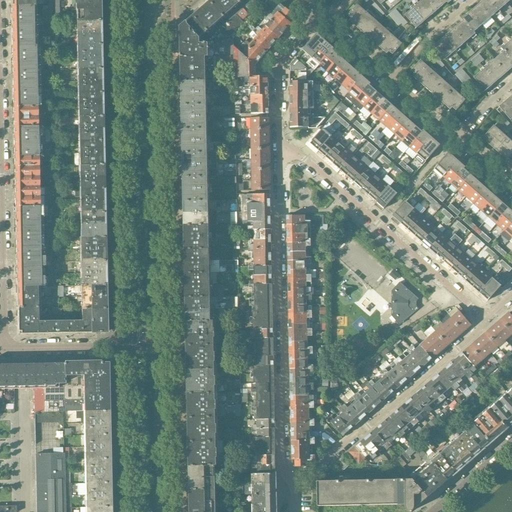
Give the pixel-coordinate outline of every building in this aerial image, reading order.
[(101,8),(100,0),(74,0),(75,9),(101,8)] [(240,18),(224,0),(212,0),(211,1),(228,21),(233,17),(236,21),(240,18)] [(245,7),(238,0),(224,0),(240,18),(243,15),(248,20),(251,16),(244,8),(245,7)] [(285,8),(275,0),(267,0),(263,5),(269,10),(272,10),(273,9),(277,13),(280,15),(285,8)] [(416,28),(446,2),(447,1),(446,0),(422,0),(405,15),(416,28)] [(498,11),(488,0),(484,0),(479,5),(490,18),(498,11)] [(507,3),(503,0),(488,0),(498,11),(507,3)] [(228,21),(211,1),(203,8),(228,37),(236,31),(228,21)] [(384,14),(374,3),(372,6),(381,17),(384,14)] [(358,28),(370,16),(357,5),(348,15),(352,19),(350,21),(358,28)] [(490,18),(479,5),(470,12),(481,25),(490,18)] [(34,17),(34,7),(11,8),(11,18),(34,17)] [(101,20),(101,8),(75,9),(75,21),(101,20)] [(228,37),(203,8),(195,15),(212,35),(220,43),(225,43),(225,39),(226,39),(228,37)] [(295,21),(292,19),(294,17),(285,8),(280,15),(277,13),(274,17),(270,13),(268,16),(285,31),(295,21)] [(407,23),(395,10),(389,15),(398,26),(401,24),(403,26),(407,23)] [(481,25),(470,12),(462,20),(463,21),(464,21),(474,32),(481,25)] [(212,35),(195,15),(187,22),(201,39),(202,39),(207,39),(209,42),(210,43),(212,43),(220,43),(212,35)] [(285,31),(268,16),(262,23),(266,26),(279,38),(285,31)] [(368,37),(379,24),(370,16),(358,28),(368,37)] [(35,27),(34,17),(11,18),(11,27),(35,27)] [(101,32),(101,20),(75,21),(75,32),(101,32)] [(474,32),(464,21),(463,21),(453,30),(465,43),(475,33),(474,32)] [(201,39),(187,22),(181,28),(181,44),(201,43),(201,39)] [(241,30),(244,32),(251,25),(248,22),(241,30)] [(378,46),(390,33),(379,24),(368,37),(378,46)] [(279,38),(266,26),(262,30),(258,27),(256,30),(273,45),(279,38)] [(35,37),(35,27),(11,27),(11,38),(35,37)] [(273,45),(256,30),(253,33),(257,35),(254,39),(267,52),(273,45)] [(465,43),(453,30),(443,39),(454,52),(465,43)] [(101,44),(101,32),(75,32),(75,45),(101,44)] [(402,44),(390,33),(378,46),(387,54),(389,51),(393,55),(402,44)] [(310,57),(324,42),(325,41),(317,34),(303,51),(310,57)] [(267,52),(254,39),(249,35),(245,40),(247,41),(244,43),(262,58),(267,52)] [(35,46),(35,37),(11,38),(11,47),(35,46)] [(234,56),(234,46),(234,39),(226,39),(225,39),(225,43),(225,56),(234,56)] [(454,52),(443,39),(433,48),(444,61),(454,52)] [(498,45),(493,39),(490,43),(495,48),(498,45)] [(318,64),(331,49),(333,50),(334,49),(325,41),(324,42),(310,57),(318,64)] [(511,42),(511,41),(502,49),(504,52),(511,60),(511,42)] [(225,56),(225,43),(220,43),(212,43),(210,43),(201,43),(181,44),(182,57),(209,56),(225,56)] [(262,58),(244,43),(242,46),(245,49),(242,53),(256,65),(262,58)] [(102,56),(101,44),(75,45),(76,57),(102,56)] [(35,57),(35,46),(11,47),(12,57),(35,57)] [(256,65),(242,53),(234,46),(234,56),(234,59),(234,78),(255,77),(255,65),(256,65)] [(326,72),(339,57),(336,54),(333,50),(331,49),(318,64),(326,72)] [(511,67),(511,60),(504,52),(494,60),(506,73),(511,67)] [(483,60),(479,55),(475,58),(480,64),(483,60)] [(102,68),(102,56),(76,57),(76,69),(102,68)] [(206,80),(206,69),(205,62),(213,62),(213,59),(234,59),(234,56),(225,56),(209,56),(182,57),(182,81),(206,80)] [(35,66),(35,57),(12,57),(12,67),(35,66)] [(334,78),(347,63),(343,59),(342,60),(339,57),(326,72),(334,78)] [(480,64),(475,58),(471,61),(476,67),(480,64)] [(306,68),(296,59),(289,65),(290,71),(306,71),(306,68)] [(506,73),(494,60),(484,69),(496,82),(506,73)] [(421,84),(432,71),(421,61),(411,71),(415,74),(413,77),(421,84)] [(342,85),(354,71),(351,68),(352,67),(347,63),(334,78),(342,85)] [(36,76),(35,66),(12,67),(12,77),(36,76)] [(102,80),(102,68),(76,69),(76,81),(102,80)] [(468,76),(462,69),(455,75),(461,82),(468,76)] [(496,82),(484,69),(474,78),(485,91),(496,82)] [(348,93),(361,78),(362,79),(363,77),(358,73),(358,74),(354,71),(342,85),(349,91),(348,93)] [(431,93),(443,80),(432,71),(421,84),(431,93)] [(36,87),(36,76),(12,77),(12,88),(36,87)] [(465,86),(471,80),(468,76),(461,82),(465,86)] [(268,85),(268,77),(255,77),(234,78),(234,85),(237,85),(237,87),(246,87),(246,86),(268,85)] [(356,100),(369,85),(362,79),(361,78),(348,93),(356,100)] [(102,93),(102,80),(76,81),(76,94),(102,93)] [(213,81),(206,81),(206,80),(182,81),(183,105),(206,105),(213,105),(212,93),(213,93),(213,81)] [(443,103),(454,90),(443,80),(431,93),(443,103)] [(234,93),(234,81),(224,81),(224,93),(234,93)] [(308,92),(308,86),(312,86),(312,85),(319,85),(319,82),(312,82),(290,83),(290,92),(308,92)] [(329,84),(326,87),(331,94),(335,91),(329,84)] [(269,95),(268,85),(246,86),(246,87),(246,90),(245,90),(245,95),(251,95),(269,95)] [(364,107),(377,92),(369,85),(356,100),(364,107)] [(36,97),(36,88),(36,87),(12,88),(12,97),(36,97)] [(456,111),(465,100),(454,90),(443,103),(450,110),(452,107),(456,111)] [(332,109),(339,101),(327,91),(328,109),(332,109)] [(308,96),(308,92),(290,92),(290,100),(313,100),(321,100),(321,96),(313,96),(308,96)] [(371,114),(385,99),(377,92),(364,107),(371,114)] [(103,105),(102,93),(76,94),(77,106),(103,105)] [(269,104),(269,95),(251,95),(251,100),(246,100),(247,104),(269,104)] [(36,107),(36,97),(12,97),(13,108),(36,107)] [(511,118),(511,101),(510,98),(499,107),(511,120),(511,118)] [(379,121),(392,106),(385,99),(371,114),(379,121)] [(308,109),(308,104),(313,104),(313,100),(290,100),(290,110),(308,109)] [(269,114),(269,104),(247,104),(247,108),(251,108),(251,114),(269,114)] [(103,118),(103,105),(77,106),(77,119),(103,118)] [(213,129),(213,117),(207,118),(207,113),(206,105),(183,105),(183,129),(207,129),(213,129)] [(387,127),(400,112),(392,106),(379,121),(387,127)] [(36,118),(36,107),(13,108),(13,119),(36,118)] [(308,115),(308,109),(290,110),(290,118),(313,118),(313,115),(308,115)] [(394,134),(407,119),(400,112),(387,127),(394,134)] [(345,121),(339,116),(336,120),(342,125),(345,121)] [(509,124),(503,117),(500,119),(507,127),(509,124)] [(37,128),(36,118),(13,119),(13,129),(37,128)] [(103,130),(103,118),(77,119),(77,131),(103,130)] [(269,128),(269,118),(251,118),(251,129),(269,128)] [(325,118),(313,118),(290,118),(291,128),(308,128),(308,129),(317,129),(317,127),(325,118)] [(402,141),(415,126),(407,119),(394,134),(402,141)] [(423,132),(422,132),(415,126),(402,141),(409,147),(423,132)] [(495,149),(506,137),(494,126),(485,136),(489,140),(486,142),(495,149)] [(37,138),(37,128),(13,129),(13,139),(37,138)] [(269,138),(269,128),(251,129),(251,139),(269,138)] [(208,152),(207,141),(207,129),(183,129),(184,153),(208,152)] [(318,151),(331,136),(323,129),(310,144),(318,151)] [(103,142),(103,130),(77,131),(77,143),(103,142)] [(418,155),(431,140),(432,138),(423,131),(422,132),(423,132),(409,147),(418,155)] [(383,132),(376,139),(379,141),(385,134),(383,132)] [(325,157),(339,142),(331,136),(318,151),(325,157)] [(505,158),(511,150),(511,141),(506,137),(495,149),(505,158)] [(37,148),(37,138),(13,139),(14,149),(37,148)] [(270,149),(269,138),(251,139),(252,149),(270,149)] [(422,166),(439,147),(440,145),(432,138),(431,140),(418,155),(414,159),(422,166)] [(104,154),(103,142),(77,143),(78,155),(104,154)] [(332,164),(346,149),(339,142),(325,157),(332,164)] [(378,150),(373,147),(370,150),(367,154),(371,158),(378,150)] [(37,158),(37,148),(14,149),(14,159),(37,158)] [(270,159),(270,149),(252,149),(252,160),(270,159)] [(340,170),(353,155),(346,149),(332,164),(340,170)] [(393,151),(392,152),(389,156),(394,160),(397,157),(398,155),(393,151)] [(208,176),(208,164),(208,152),(184,153),(184,177),(208,176)] [(443,177),(456,162),(457,161),(449,153),(434,169),(443,177)] [(104,166),(104,154),(78,155),(78,167),(104,166)] [(347,176),(360,161),(353,155),(340,170),(347,176)] [(38,168),(37,158),(14,159),(14,169),(38,168)] [(270,170),(270,159),(252,160),(252,170),(270,170)] [(392,163),(388,159),(385,163),(382,166),(386,170),(392,163)] [(354,183),(368,168),(360,161),(347,176),(354,183)] [(407,166),(402,161),(399,164),(405,170),(407,166)] [(450,184),(463,169),(464,169),(465,168),(457,161),(456,162),(443,177),(450,184)] [(104,178),(104,166),(78,167),(78,178),(104,178)] [(413,171),(407,166),(405,170),(410,175),(413,171)] [(38,178),(38,168),(14,169),(14,179),(38,178)] [(362,189),(375,174),(368,168),(354,183),(362,189)] [(458,190),(471,175),(464,169),(463,169),(450,184),(458,190)] [(270,180),(270,170),(252,170),(252,181),(270,180)] [(369,196),(382,181),(375,174),(362,189),(369,196)] [(466,197),(479,182),(471,175),(458,190),(466,197)] [(209,200),(208,189),(215,189),(215,177),(208,177),(208,176),(184,177),(184,201),(209,200)] [(38,187),(38,178),(14,179),(14,188),(38,187)] [(104,190),(104,178),(78,178),(78,191),(104,190)] [(270,190),(270,180),(252,181),(253,191),(270,190)] [(376,202),(389,187),(382,181),(369,196),(376,202)] [(473,204),(486,189),(479,182),(466,197),(473,204)] [(433,188),(426,183),(423,186),(430,192),(433,188)] [(38,197),(38,187),(14,188),(14,198),(38,197)] [(384,209),(397,194),(389,187),(376,202),(384,209)] [(427,194),(421,189),(418,192),(424,197),(427,194)] [(481,211),(494,196),(486,189),(473,204),(481,211)] [(105,202),(104,190),(78,191),(78,198),(78,203),(105,202)] [(271,203),(271,194),(247,195),(248,198),(253,198),(253,203),(271,203)] [(489,217),(502,203),(494,196),(481,211),(489,217)] [(38,207),(38,197),(14,198),(15,208),(38,207)] [(209,224),(209,212),(209,200),(184,201),(185,225),(209,224)] [(434,200),(431,204),(429,206),(433,210),(438,204),(434,200)] [(105,213),(105,202),(78,203),(79,214),(105,213)] [(400,224),(414,209),(406,202),(392,217),(400,224)] [(271,211),(271,203),(253,203),(253,208),(248,208),(248,212),(271,211)] [(496,224),(510,209),(502,203),(489,217),(496,224)] [(39,217),(38,207),(15,208),(15,218),(39,217)] [(408,230),(421,215),(414,209),(400,224),(408,230)] [(504,231),(511,221),(511,211),(510,209),(496,224),(504,231)] [(271,220),(271,211),(248,212),(248,215),(253,215),(253,221),(271,220)] [(105,225),(105,213),(79,214),(79,226),(105,225)] [(415,236),(428,221),(421,215),(408,230),(415,236)] [(306,221),(306,216),(287,216),(287,224),(311,224),(311,221),(306,221)] [(39,228),(39,217),(15,218),(15,228),(39,228)] [(271,230),(271,220),(253,221),(253,226),(249,226),(249,230),(271,230)] [(422,243),(435,228),(428,221),(415,236),(422,243)] [(210,248),(210,236),(209,224),(185,225),(185,249),(210,248)] [(306,233),(306,228),(311,228),(311,224),(287,224),(287,234),(306,233)] [(105,237),(105,225),(79,226),(79,237),(105,237)] [(463,226),(460,229),(456,233),(460,237),(464,233),(467,229),(463,226)] [(39,238),(39,228),(15,228),(15,238),(39,238)] [(429,249),(442,234),(435,228),(422,243),(429,249)] [(271,238),(271,230),(249,230),(249,233),(254,233),(254,238),(271,238)] [(306,239),(306,233),(287,234),(287,243),(311,242),(311,239),(306,239)] [(436,255),(449,240),(442,234),(429,249),(436,255)] [(477,239),(473,235),(468,241),(472,245),(474,242),(477,239)] [(106,249),(105,237),(79,237),(79,250),(106,249)] [(39,247),(39,238),(15,238),(15,248),(39,247)] [(272,247),(271,238),(254,238),(254,244),(249,244),(249,247),(272,247)] [(444,262),(457,247),(449,240),(436,255),(444,262)] [(306,251),(306,247),(311,246),(311,242),(287,243),(288,251),(306,251)] [(40,258),(39,247),(15,248),(16,258),(40,258)] [(272,256),(272,247),(249,247),(249,252),(254,252),(254,256),(272,256)] [(451,268),(464,253),(457,247),(444,262),(451,268)] [(210,261),(210,260),(214,259),(214,257),(218,257),(218,249),(210,249),(210,248),(185,249),(186,274),(210,273),(216,273),(216,261),(210,261)] [(106,262),(106,250),(106,249),(79,250),(80,262),(106,262)] [(306,257),(306,251),(288,251),(288,261),(311,260),(311,257),(306,257)] [(458,275),(471,260),(464,253),(451,268),(458,275)] [(272,265),(272,256),(254,256),(254,262),(249,262),(249,265),(272,265)] [(40,267),(40,258),(16,258),(16,268),(40,267)] [(306,269),(306,264),(311,264),(311,260),(288,261),(288,270),(306,269)] [(465,281),(479,266),(471,260),(458,275),(465,281)] [(106,274),(106,262),(80,262),(80,274),(106,274)] [(272,274),(272,265),(249,265),(249,270),(254,270),(254,275),(272,274)] [(473,287),(486,273),(479,266),(465,281),(473,287)] [(40,277),(40,267),(16,268),(16,278),(40,277)] [(307,274),(306,269),(288,270),(288,278),(312,278),(311,274),(307,274)] [(211,285),(211,284),(210,273),(186,274),(186,296),(217,296),(217,289),(228,289),(228,285),(211,285)] [(480,294),(493,279),(486,273),(473,287),(480,294)] [(106,276),(106,274),(80,274),(80,286),(106,286),(106,276)] [(272,283),(272,274),(254,275),(254,280),(250,280),(250,283),(272,283)] [(488,301),(500,287),(505,282),(497,275),(493,279),(480,294),(488,301)] [(40,287),(40,277),(16,278),(16,288),(39,287),(40,287)] [(307,287),(307,282),(312,282),(312,278),(288,278),(288,288),(307,287)] [(416,304),(416,302),(418,299),(399,282),(392,291),(391,308),(391,316),(399,325),(418,309),(416,306),(416,304)] [(273,292),(272,283),(250,283),(250,287),(255,287),(255,293),(273,292)] [(107,297),(106,286),(80,286),(80,298),(107,297)] [(39,298),(39,287),(16,288),(16,298),(39,298)] [(307,292),(307,287),(288,288),(289,297),(312,296),(312,292),(307,292)] [(273,301),(273,292),(255,293),(255,298),(250,298),(250,302),(273,301)] [(217,304),(217,296),(186,296),(187,322),(220,321),(219,309),(232,309),(232,304),(217,304)] [(307,305),(307,300),(312,300),(312,296),(289,297),(289,305),(307,305)] [(107,309),(107,298),(107,297),(80,298),(80,310),(107,309)] [(40,309),(39,298),(16,298),(17,309),(36,309),(40,309)] [(273,310),(273,301),(250,302),(250,305),(255,305),(255,310),(273,310)] [(307,311),(307,305),(289,305),(289,314),(313,314),(312,311),(307,311)] [(471,325),(464,317),(462,314),(464,312),(460,308),(458,310),(459,312),(451,319),(456,324),(463,332),(471,325)] [(37,321),(36,309),(17,309),(17,322),(37,321)] [(107,321),(107,309),(80,310),(81,322),(107,321)] [(273,319),(273,310),(255,310),(255,316),(250,316),(250,319),(273,319)] [(511,315),(509,313),(502,320),(511,331),(511,315)] [(308,323),(308,318),(313,318),(313,314),(289,314),(289,323),(308,323)] [(273,328),(273,319),(250,319),(250,324),(255,324),(255,329),(273,328)] [(463,332),(456,324),(451,319),(443,326),(448,331),(455,339),(463,332)] [(511,334),(511,331),(502,320),(494,326),(506,339),(511,334)] [(37,334),(37,323),(37,321),(17,322),(17,332),(20,331),(20,334),(37,334)] [(107,333),(107,321),(81,322),(81,333),(107,333)] [(227,321),(222,321),(220,321),(187,322),(187,332),(187,345),(216,345),(220,345),(219,333),(227,333),(227,321)] [(51,334),(51,322),(37,323),(37,334),(51,334)] [(66,334),(66,322),(51,322),(51,334),(66,334)] [(81,333),(81,322),(66,322),(66,334),(81,333)] [(308,328),(308,323),(289,323),(289,332),(313,332),(313,328),(308,328)] [(455,339),(448,331),(443,326),(435,332),(440,338),(447,346),(455,339)] [(506,339),(494,326),(486,333),(498,347),(506,339)] [(273,338),(273,328),(255,329),(255,334),(251,334),(251,338),(273,338)] [(308,341),(308,336),(313,336),(313,332),(289,332),(289,341),(308,341)] [(447,346),(440,338),(435,332),(428,339),(432,344),(439,353),(447,346)] [(498,347),(486,333),(478,340),(490,353),(498,347)] [(274,347),(273,338),(251,338),(251,342),(256,341),(256,347),(274,347)] [(439,353),(432,344),(428,339),(420,345),(421,346),(425,351),(432,359),(439,353)] [(490,353),(478,340),(470,347),(482,360),(490,353)] [(308,346),(308,341),(289,341),(290,350),(313,350),(313,346),(308,346)] [(395,348),(392,344),(386,348),(389,352),(395,348)] [(216,367),(216,355),(216,345),(187,345),(188,356),(188,368),(216,367)] [(432,359),(425,351),(421,346),(417,350),(413,345),(411,348),(425,365),(432,359)] [(274,356),(274,347),(256,347),(256,352),(251,352),(251,356),(274,356)] [(482,360),(470,347),(463,353),(474,367),(482,360)] [(425,365),(411,348),(408,350),(411,354),(407,358),(418,371),(425,365)] [(309,359),(309,354),(313,354),(313,350),(290,350),(290,359),(309,359)] [(474,367),(463,353),(456,359),(471,376),(473,375),(470,371),(474,367)] [(274,365),(274,356),(251,356),(251,360),(256,360),(256,365),(274,365)] [(418,371),(407,358),(403,361),(400,357),(397,360),(412,377),(418,371)] [(218,367),(234,367),(234,358),(218,359),(218,367)] [(309,364),(309,359),(290,359),(290,368),(313,368),(313,364),(309,364)] [(471,376),(456,359),(449,365),(461,379),(465,375),(468,379),(471,376)] [(412,377),(397,360),(394,362),(398,366),(394,370),(397,374),(405,383),(412,377)] [(108,388),(108,375),(108,363),(62,364),(63,401),(82,400),(82,388),(108,388)] [(23,389),(23,364),(16,364),(16,365),(3,365),(3,389),(18,389),(23,389)] [(43,388),(43,364),(30,364),(23,364),(23,389),(29,389),(43,388)] [(63,401),(62,364),(43,364),(43,388),(43,394),(44,401),(61,401),(63,401)] [(274,373),(274,365),(256,365),(256,370),(251,370),(251,374),(274,373)] [(461,379),(449,365),(442,371),(457,388),(460,386),(457,383),(461,379)] [(217,391),(217,379),(216,367),(188,368),(188,391),(217,391)] [(309,377),(309,372),(313,372),(313,368),(290,368),(290,377),(309,377)] [(405,383),(397,374),(394,370),(390,373),(386,369),(383,371),(398,388),(405,383)] [(398,388),(383,371),(380,374),(384,378),(380,381),(384,386),(391,394),(398,388)] [(457,388),(442,371),(436,377),(448,391),(452,387),(455,391),(457,388)] [(274,382),(274,373),(251,374),(251,377),(256,377),(256,383),(274,382)] [(309,383),(309,377),(290,377),(290,386),(314,386),(314,383),(309,383)] [(448,391),(436,377),(429,383),(444,400),(446,398),(443,394),(448,391)] [(391,394),(384,386),(380,381),(376,385),(373,381),(370,383),(385,400),(391,394)] [(274,391),(274,382),(256,383),(256,388),(252,388),(252,391),(274,391)] [(385,400),(370,383),(366,386),(370,390),(366,394),(370,398),(377,407),(385,400)] [(444,400),(429,383),(422,389),(434,403),(438,399),(441,402),(444,400)] [(310,395),(310,390),(314,390),(314,386),(290,386),(290,395),(310,395)] [(109,400),(108,388),(82,388),(82,400),(109,400)] [(434,403),(422,389),(415,395),(430,412),(433,410),(430,406),(434,403)] [(472,393),(468,389),(462,394),(466,398),(471,403),(475,400),(470,395),(472,393)] [(217,415),(217,403),(217,391),(188,391),(189,416),(217,415)] [(275,400),(274,391),(252,391),(252,395),(257,395),(257,400),(275,400)] [(377,407),(370,398),(366,394),(363,397),(359,392),(356,395),(371,413),(377,407)] [(511,400),(505,392),(497,399),(511,416),(511,400)] [(43,393),(33,393),(34,403),(34,412),(44,412),(44,401),(43,394),(43,393)] [(317,395),(310,396),(310,395),(290,395),(291,404),(314,404),(314,405),(323,405),(323,400),(317,400),(317,395)] [(371,413),(356,395),(353,397),(352,396),(348,400),(353,405),(356,409),(364,418),(371,413)] [(430,412),(415,395),(408,401),(421,414),(424,411),(428,414),(430,412)] [(511,424),(511,416),(497,399),(489,407),(507,428),(511,424)] [(109,411),(109,400),(82,400),(82,405),(82,411),(109,411)] [(275,409),(275,400),(257,400),(257,406),(252,406),(252,409),(275,409)] [(62,412),(62,405),(61,401),(44,401),(44,412),(62,412)] [(421,414),(408,401),(402,406),(417,424),(419,421),(416,418),(421,414)] [(310,413),(310,408),(314,408),(314,405),(314,404),(291,404),(291,413),(310,413)] [(364,418),(356,409),(353,405),(349,409),(345,404),(342,407),(357,424),(364,418)] [(417,424),(402,406),(395,413),(407,426),(411,422),(414,426),(417,424)] [(452,410),(448,406),(441,411),(445,416),(446,415),(450,419),(453,416),(450,412),(452,410)] [(357,424),(342,407),(340,409),(343,413),(339,417),(342,421),(350,430),(357,424)] [(507,428),(489,407),(480,414),(499,436),(507,428)] [(275,418),(275,409),(252,409),(252,414),(257,413),(257,418),(275,418)] [(109,422),(109,411),(82,411),(83,423),(109,422)] [(310,418),(310,413),(291,413),(291,422),(315,422),(315,418),(310,418)] [(407,426),(395,413),(388,418),(403,435),(409,430),(406,427),(407,426)] [(499,436),(480,414),(472,421),(491,443),(499,436)] [(218,439),(217,428),(217,415),(189,416),(189,440),(218,439)] [(350,430),(342,421),(339,417),(335,421),(332,416),(329,419),(344,436),(350,430)] [(275,427),(275,418),(257,418),(257,424),(252,424),(252,427),(275,427)] [(403,435),(388,418),(381,424),(393,438),(396,442),(401,438),(403,435)] [(491,443),(472,421),(464,429),(482,450),(491,443)] [(109,434),(109,422),(83,423),(83,435),(109,434)] [(310,431),(310,426),(315,426),(315,422),(291,422),(291,431),(310,431)] [(393,438),(381,424),(375,430),(390,447),(392,445),(389,441),(393,438)] [(275,436),(275,427),(252,427),(252,431),(257,431),(257,436),(275,436)] [(482,450),(464,429),(455,437),(474,458),(482,450)] [(390,447),(375,430),(368,436),(380,450),(384,446),(387,449),(390,447)] [(310,436),(310,431),(291,431),(291,440),(315,440),(315,436),(310,436)] [(110,446),(109,434),(83,435),(83,447),(110,446)] [(276,445),(275,436),(257,436),(258,441),(253,441),(253,445),(276,445)] [(380,450),(368,436),(355,447),(365,458),(370,454),(374,459),(378,455),(376,453),(380,450)] [(474,458),(455,437),(446,444),(465,465),(474,458)] [(424,442),(421,438),(415,443),(419,447),(424,442)] [(218,463),(218,451),(218,439),(189,440),(190,464),(216,463),(218,463)] [(310,448),(310,444),(315,444),(315,440),(291,440),(292,449),(310,448)] [(415,452),(421,459),(426,455),(420,448),(419,448),(415,444),(405,452),(409,457),(415,452)] [(465,465),(446,444),(438,452),(457,473),(465,465)] [(276,454),(276,445),(253,445),(253,449),(258,449),(258,454),(276,454)] [(110,458),(110,446),(83,447),(84,459),(110,458)] [(365,458),(355,447),(349,452),(359,463),(365,458)] [(309,466),(319,457),(319,455),(311,455),(310,448),(292,449),(292,464),(295,464),(295,467),(309,466)] [(457,473),(438,452),(429,459),(448,480),(457,473)] [(411,460),(405,453),(397,460),(403,467),(411,460)] [(64,511),(64,507),(64,495),(64,483),(63,472),(63,459),(63,454),(35,455),(35,511),(64,511)] [(276,464),(276,454),(258,454),(258,461),(243,462),(244,465),(252,465),(276,464)] [(110,470),(110,458),(84,459),(84,471),(110,470)] [(347,465),(341,459),(336,464),(342,470),(347,465)] [(448,480),(429,459),(420,468),(438,489),(448,480)] [(216,488),(216,476),(216,463),(190,464),(190,489),(216,488)] [(276,472),(276,464),(252,465),(252,469),(258,468),(258,473),(276,472)] [(438,489),(420,468),(410,476),(413,479),(429,497),(438,489)] [(110,482),(110,470),(84,471),(84,483),(110,482)] [(276,482),(276,472),(258,473),(252,473),(252,483),(276,482)] [(429,497),(413,479),(316,482),(312,484),(312,494),(318,494),(318,506),(406,505),(406,509),(407,509),(407,510),(408,511),(409,511),(410,511),(411,511),(413,511),(429,497)] [(111,494),(110,482),(84,483),(84,495),(111,494)] [(276,492),(276,482),(252,483),(253,493),(276,492)] [(201,511),(217,511),(216,500),(216,488),(190,489),(190,511),(201,511)] [(277,503),(276,492),(253,493),(253,503),(277,503)] [(111,506),(111,494),(84,495),(85,506),(111,506)] [(276,511),(277,503),(253,503),(253,511),(276,511)]
